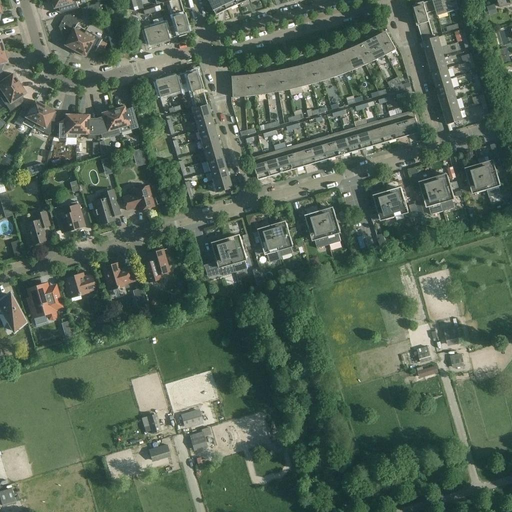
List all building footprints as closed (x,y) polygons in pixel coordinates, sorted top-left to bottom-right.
[(59,14),(62,13),(77,9),(76,8),(76,9),(74,3),(78,2),(77,0),(50,0),(53,9),(54,9),(57,8),(59,13),(58,14),(59,14)] [(170,0),(167,1),(175,26),(187,22),(184,13),(184,14),(179,0),(170,0)] [(208,0),(209,1),(217,15),(228,10),(222,0),(208,0)] [(222,0),(228,10),(238,5),(236,0),(222,0)] [(436,11),(433,0),(424,3),(424,2),(416,4),(416,5),(412,6),(414,13),(413,14),(414,17),(427,14),(436,11)] [(436,11),(437,16),(448,13),(444,0),(433,0),(436,11)] [(444,0),(448,13),(459,10),(455,0),(444,0)] [(494,5),(488,7),(490,15),(497,13),(494,5)] [(83,16),(91,14),(89,7),(81,9),(83,16)] [(74,51),(85,31),(76,26),(80,17),(79,12),(64,16),(58,27),(59,28),(62,35),(62,36),(63,36),(68,38),(64,45),(74,51)] [(434,38),(427,14),(414,17),(417,26),(418,26),(423,42),(434,38)] [(98,31),(106,29),(103,19),(95,21),(98,31)] [(175,26),(166,28),(165,29),(169,39),(178,37),(178,38),(186,35),(186,34),(189,33),(187,26),(188,26),(187,22),(175,26)] [(165,29),(166,28),(164,24),(154,27),(158,42),(169,39),(165,29)] [(158,42),(154,27),(143,30),(148,46),(158,42)] [(453,35),(455,42),(461,40),(458,29),(446,32),(447,37),(453,35)] [(85,31),(74,51),(85,57),(85,56),(89,50),(94,53),(93,53),(94,53),(102,39),(101,39),(85,31)] [(377,38),(386,55),(396,50),(387,33),(377,38)] [(434,38),(423,42),(426,52),(441,47),(438,37),(434,38)] [(376,60),(386,55),(377,38),(367,43),(376,60)] [(365,65),(376,60),(367,43),(358,48),(362,56),(365,65)] [(441,47),(426,52),(429,63),(444,58),(441,47)] [(507,47),(499,50),(501,56),(503,65),(511,63),(507,47)] [(365,65),(362,56),(358,48),(348,52),(355,70),(365,65)] [(338,56),(344,74),(355,70),(348,52),(338,56)] [(334,78),(344,74),(338,56),(327,60),(334,78)] [(444,58),(429,63),(432,73),(447,68),(444,58)] [(317,63),(323,81),(334,78),(327,60),(317,63)] [(312,85),(323,81),(317,63),(307,66),(312,85)] [(307,66),(296,69),(301,87),(312,85),(307,66)] [(447,68),(432,73),(435,83),(451,79),(447,68)] [(290,90),(301,87),(296,69),(286,71),(290,90)] [(179,87),(188,84),(201,80),(200,77),(198,77),(196,70),(193,71),(192,70),(184,72),(185,73),(176,76),(179,87)] [(279,92),(290,90),(286,71),(275,73),(279,92)] [(0,96),(19,84),(12,74),(11,74),(12,74),(5,79),(2,74),(3,73),(2,73),(0,74),(0,96)] [(275,73),(265,75),(268,94),(279,92),(275,73)] [(256,96),(268,94),(265,75),(254,77),(256,96)] [(165,79),(170,95),(181,91),(179,87),(176,76),(165,79)] [(245,97),(256,96),(254,77),(243,78),(245,97)] [(245,97),(243,78),(232,79),(233,98),(245,97)] [(165,79),(155,82),(159,98),(170,95),(165,79)] [(451,79),(435,83),(438,94),(454,89),(451,79)] [(188,84),(196,108),(196,109),(207,105),(202,90),(203,89),(201,80),(188,84)] [(0,96),(0,97),(6,106),(10,111),(9,112),(23,103),(22,103),(19,98),(25,94),(26,94),(19,84),(0,96)] [(454,89),(438,94),(441,104),(457,99),(454,89)] [(457,99),(441,104),(444,114),(460,110),(457,99)] [(32,129),(33,127),(35,123),(44,107),(33,101),(33,102),(30,108),(25,105),(24,105),(14,124),(14,125),(15,124),(20,127),(22,123),(32,129)] [(196,109),(196,108),(191,110),(194,120),(210,116),(207,105),(196,109)] [(44,107),(35,123),(33,127),(48,136),(49,137),(57,122),(57,120),(54,115),(53,114),(54,113),(55,113),(44,107)] [(137,128),(132,113),(126,115),(124,108),(124,107),(113,111),(118,129),(129,126),(130,130),(136,128),(136,129),(137,128)] [(460,110),(444,114),(447,125),(463,120),(460,110)] [(107,132),(118,129),(113,111),(101,114),(101,115),(101,114),(102,118),(96,120),(98,135),(100,134),(102,139),(102,138),(109,136),(107,132)] [(420,133),(414,111),(402,114),(408,136),(420,133)] [(408,136),(402,114),(390,118),(397,139),(408,136)] [(76,139),(76,134),(77,116),(65,115),(65,116),(65,123),(59,123),(58,123),(58,139),(59,139),(59,138),(76,139)] [(96,120),(89,120),(89,116),(77,116),(76,134),(88,135),(88,139),(94,139),(94,140),(95,140),(95,135),(98,135),(96,120)] [(210,116),(194,120),(197,131),(213,126),(210,116)] [(379,121),(385,143),(397,139),(390,118),(379,121)] [(367,124),(374,146),(385,143),(379,121),(367,124)] [(374,146),(367,124),(356,128),(362,150),(374,146)] [(213,126),(197,131),(200,141),(216,136),(213,126)] [(351,153),(362,150),(356,128),(344,131),(351,153)] [(351,153),(344,131),(333,134),(339,156),(351,153)] [(321,138),(328,160),(339,156),(333,134),(321,138)] [(216,136),(200,141),(203,151),(219,147),(216,136)] [(321,138),(320,138),(310,141),(316,163),(328,160),(321,138)] [(305,167),(316,163),(310,141),(298,145),(305,167)] [(495,144),(490,145),(494,158),(499,157),(495,144)] [(305,167),(298,145),(287,148),(293,170),(305,167)] [(219,147),(203,151),(206,162),(222,157),(219,147)] [(293,170),(287,148),(275,151),(282,173),(293,170)] [(264,155),(270,177),(282,173),(275,151),(264,155)] [(252,158),(258,180),(270,177),(264,155),(252,158)] [(479,164),(483,177),(499,172),(498,169),(496,170),(494,162),(491,161),(489,161),(488,156),(478,159),(477,159),(479,164)] [(0,161),(0,165),(8,170),(12,162),(3,157),(0,161)] [(222,157),(206,162),(210,172),(225,167),(222,157)] [(108,158),(100,160),(105,176),(112,173),(108,158)] [(42,163),(34,166),(36,173),(44,171),(42,163)] [(467,182),(483,177),(479,164),(467,168),(465,171),(468,178),(466,179),(467,182)] [(225,167),(210,172),(213,182),(228,178),(225,167)] [(452,167),(447,169),(450,179),(455,177),(452,167)] [(499,172),(483,177),(487,190),(499,187),(500,184),(498,176),(500,176),(499,172)] [(437,191),(453,186),(452,183),(450,183),(448,176),(445,174),(433,178),(437,191)] [(475,194),(487,190),(483,177),(467,182),(468,185),(470,185),(472,192),(475,194)] [(228,178),(213,182),(216,193),(231,188),(228,178)] [(421,195),(437,191),(433,178),(421,181),(419,184),(422,192),(420,192),(421,195)] [(37,180),(26,183),(29,194),(40,191),(37,180)] [(137,207),(138,211),(154,207),(148,186),(132,191),(133,195),(122,198),(126,211),(134,209),(133,208),(137,207)] [(454,189),(453,186),(437,191),(441,204),(443,211),(455,208),(452,200),(453,200),(454,197),(452,190),(454,189)] [(391,204),(407,200),(406,196),(404,197),(402,189),(399,188),(387,191),(391,204)] [(113,216),(119,214),(113,190),(101,194),(102,200),(92,203),(94,210),(93,211),(94,216),(96,217),(99,225),(114,221),(113,216)] [(391,204),(387,191),(375,195),(374,198),(376,205),(374,206),(375,209),(391,204)] [(441,204),(437,191),(421,195),(422,199),(424,198),(426,206),(429,207),(431,215),(443,211),(441,204)] [(391,204),(395,217),(407,214),(408,211),(406,203),(408,203),(407,200),(391,204)] [(78,204),(64,208),(63,206),(53,210),(55,218),(57,217),(62,234),(85,227),(78,204)] [(391,204),(375,209),(376,212),(378,212),(380,219),(383,221),(395,217),(391,204)] [(416,205),(419,216),(421,215),(421,216),(424,215),(421,204),(416,205)] [(319,211),(323,224),(339,220),(338,216),(336,217),(334,209),(331,208),(319,211)] [(307,229),(320,225),(323,224),(319,211),(307,215),(306,218),(308,225),(306,226),(307,229)] [(25,224),(31,245),(46,241),(42,228),(49,226),(45,212),(34,215),(36,221),(25,224)] [(323,224),(327,237),(329,245),(341,241),(339,234),(340,231),(338,224),(340,223),(339,220),(323,224)] [(276,238),(292,234),(291,230),(289,231),(287,223),(284,222),(272,225),(276,238)] [(307,229),(308,233),(310,232),(312,239),(315,241),(317,248),(329,245),(327,237),(323,224),(320,225),(307,229)] [(276,238),(272,225),(260,229),(258,232),(260,239),(258,240),(259,243),(276,238)] [(361,226),(354,227),(354,235),(362,234),(361,226)] [(276,238),(279,251),(281,257),(282,256),(293,253),(291,248),(293,245),(291,237),(293,237),(292,234),(276,238)] [(245,244),(243,244),(241,237),(238,235),(226,239),(230,252),(246,247),(245,244)] [(281,257),(279,251),(276,238),(259,243),(260,246),(262,246),(263,248),(254,251),(256,256),(264,253),(267,255),(270,263),(283,259),(282,256),(281,257)] [(212,253),(213,257),(230,252),(226,239),(214,242),(212,245),(214,253),(212,253)] [(230,252),(233,265),(236,272),(236,273),(248,269),(245,261),(247,258),(245,251),(247,250),(246,247),(230,252)] [(149,263),(143,264),(143,265),(148,283),(160,279),(159,275),(169,272),(162,250),(147,255),(149,263)] [(219,267),(222,268),(224,276),(236,272),(233,265),(230,252),(213,257),(214,260),(216,259),(217,262),(208,265),(210,269),(219,267)] [(120,271),(117,263),(102,268),(109,291),(110,290),(109,289),(116,287),(117,288),(124,286),(123,284),(134,281),(130,267),(123,269),(123,270),(120,271)] [(87,292),(95,290),(91,275),(78,279),(77,275),(64,279),(66,288),(65,288),(68,299),(88,293),(87,292)] [(53,310),(61,307),(56,291),(48,293),(48,292),(46,291),(45,291),(43,285),(27,290),(30,299),(27,300),(33,318),(45,314),(46,317),(48,321),(53,321),(56,318),(56,314),(55,311),(54,312),(53,310)] [(0,305),(4,314),(4,315),(5,316),(5,318),(5,319),(6,320),(7,321),(7,322),(9,322),(13,331),(25,325),(10,295),(0,299),(0,305)] [(149,306),(155,310),(159,303),(153,299),(149,306)] [(98,320),(98,321),(98,323),(98,324),(99,325),(100,326),(101,327),(102,327),(103,327),(104,327),(106,327),(107,327),(108,326),(109,325),(109,324),(110,323),(110,321),(110,320),(109,319),(109,318),(108,317),(107,316),(106,316),(104,316),(103,316),(102,316),(101,316),(100,317),(99,318),(98,319),(98,320)] [(448,344),(460,342),(458,333),(456,326),(444,329),(446,336),(448,344)] [(419,356),(421,363),(431,360),(429,353),(427,347),(417,350),(419,356)] [(453,367),(463,365),(461,355),(451,357),(453,367)] [(436,365),(422,369),(422,367),(417,369),(419,376),(437,371),(438,371),(436,365)] [(181,417),(184,426),(202,421),(199,412),(181,417)] [(147,417),(152,434),(160,431),(159,426),(157,427),(154,415),(147,417)] [(204,437),(190,441),(193,449),(206,445),(204,437)] [(151,460),(169,455),(166,445),(149,450),(151,460)] [(0,500),(2,506),(15,502),(13,493),(11,488),(0,491),(0,500)]
